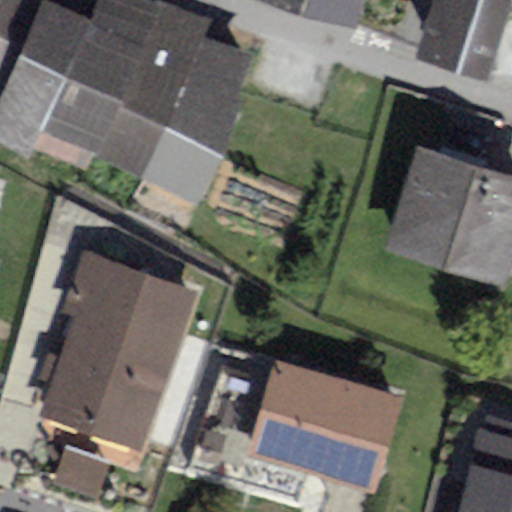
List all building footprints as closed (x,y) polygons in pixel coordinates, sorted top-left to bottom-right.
[(0,0),(0,79),(34,0),(0,0)] [(37,0),(0,86),(0,151),(23,164),(87,21),(40,0),(37,0)] [(98,0),(38,136),(136,180),(206,23),(153,0),(98,0)] [(349,0),(261,0),(341,26),(349,0)] [(509,3),(494,0),(428,0),(415,55),(492,73),(509,3)] [(199,38),(136,180),(191,204),(254,63),(199,38)] [(511,234),(511,178),(413,147),(380,248),(496,285),(511,234)] [(36,415),(140,452),(194,297),(90,261),(36,415)] [(287,365),(261,448),(368,481),(393,398),(287,365)] [(456,511),(511,511),(511,437),(478,429),(456,511)]
